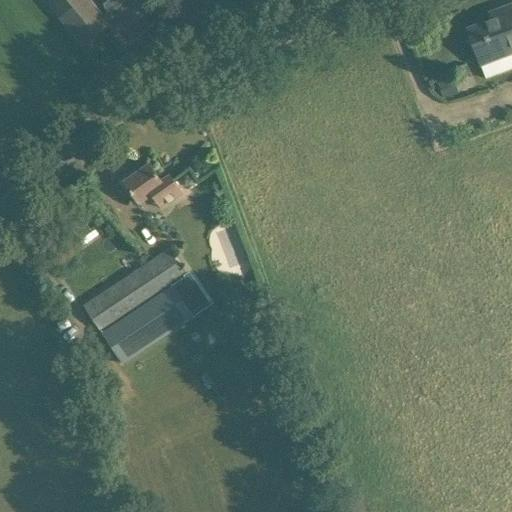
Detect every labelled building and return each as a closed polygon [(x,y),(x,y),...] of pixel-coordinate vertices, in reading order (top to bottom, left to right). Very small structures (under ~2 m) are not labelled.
[(109,0),(105,4),(109,15),(107,17),(92,0),(56,0),(49,6),(83,47),(108,26),(125,47),(155,22),(137,0),(127,0),(124,3),(119,0),(109,0)] [(468,29),(482,65),(511,53),(511,4),(502,8),(505,15),(468,29)] [(445,99),(457,94),(451,79),(439,83),(445,99)] [(143,208),(155,200),(162,210),(185,195),(171,173),(161,180),(150,163),(138,170),(136,167),(116,181),(126,196),(130,193),(139,205),(140,204),(143,208)] [(154,261),(85,307),(103,333),(124,363),(195,316),(173,286),(186,277),(169,251),(154,261)] [(67,317),(58,323),(62,331),(71,326),(67,317)]
